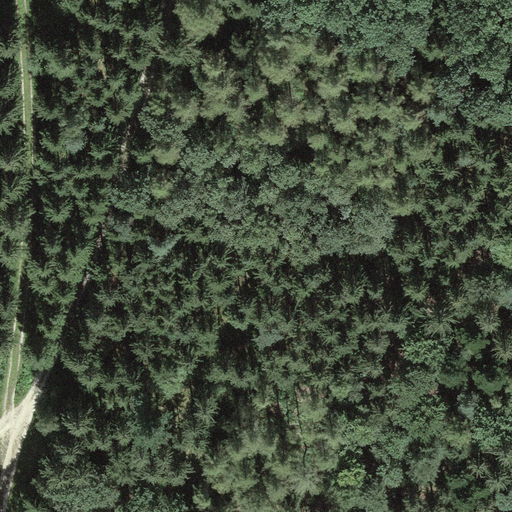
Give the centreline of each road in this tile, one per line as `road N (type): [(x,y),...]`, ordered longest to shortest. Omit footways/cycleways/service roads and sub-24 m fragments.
road 1 (track): [(173,0),(35,389),(11,429)]
road 2 (track): [(11,429),(28,0)]
